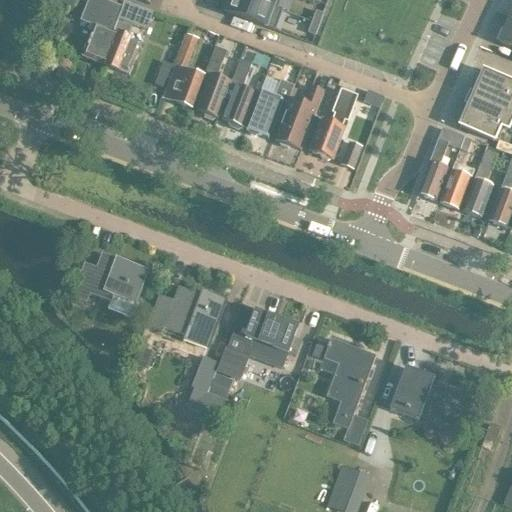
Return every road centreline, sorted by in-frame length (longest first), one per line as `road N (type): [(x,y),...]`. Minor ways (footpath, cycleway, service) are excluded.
road 1 (residential): [(511,372),(29,191),(19,182),(19,163),(37,117)]
road 2 (tertiary): [(365,242),(37,117)]
road 3 (residential): [(437,105),(174,10),(178,0)]
road 4 (unclassified): [(365,242),(386,186),(411,162),(437,105)]
road 5 (tertiary): [(511,296),(365,242)]
